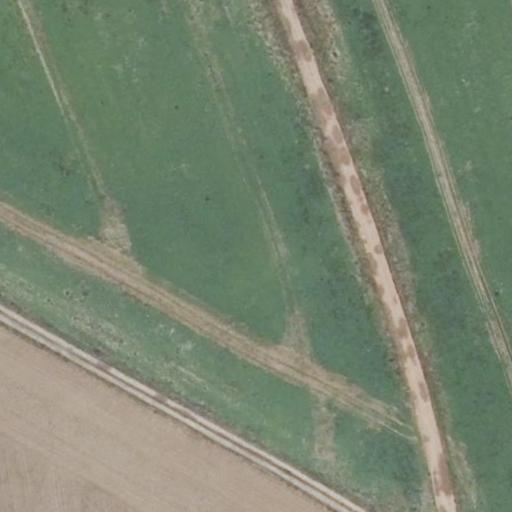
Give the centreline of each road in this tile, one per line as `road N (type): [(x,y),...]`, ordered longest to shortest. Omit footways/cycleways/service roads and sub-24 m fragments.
road 1 (track): [(281,0),(374,246),(445,511)]
road 2 (track): [(0,308),(354,511)]
